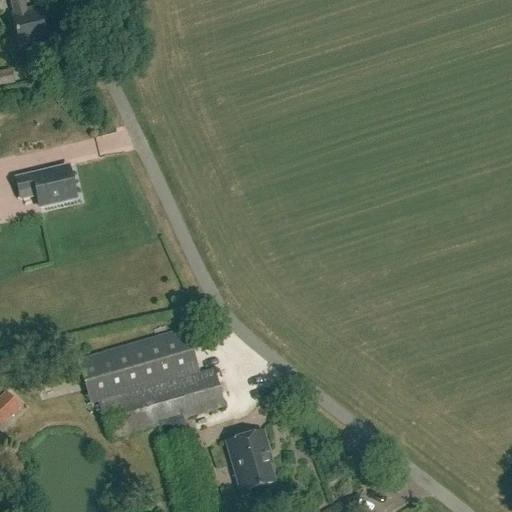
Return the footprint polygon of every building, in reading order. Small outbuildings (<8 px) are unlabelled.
[(21,0),(0,0),(0,1),(4,0),(14,0),(17,11),(10,13),(18,46),(32,43),(33,46),(50,42),(41,5),(24,9),(21,0)] [(0,86),(13,84),(11,70),(0,71),(0,86)] [(73,198),(66,168),(13,180),(17,199),(33,196),(36,206),(73,198)] [(96,403),(197,375),(185,330),(76,362),(88,404),(96,402),(96,403)] [(206,369),(227,364),(225,355),(204,360),(206,369)] [(212,370),(197,375),(96,403),(96,404),(107,441),(157,426),(161,442),(156,443),(175,511),(212,511),(190,433),(186,435),(182,419),(222,408),(212,370)] [(0,425),(19,407),(4,392),(0,395),(0,425)] [(272,463),(263,433),(224,444),(239,494),(273,484),(268,464),(272,463)]
